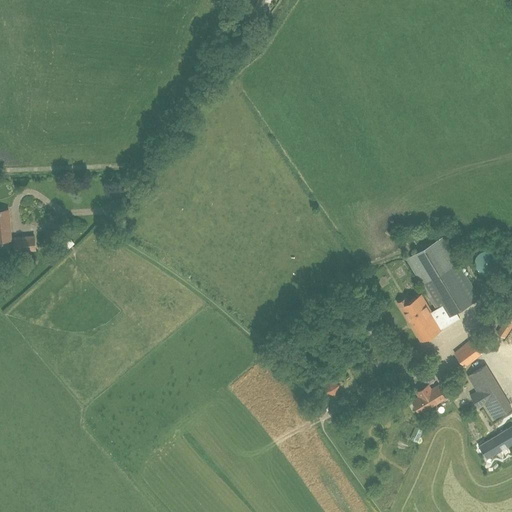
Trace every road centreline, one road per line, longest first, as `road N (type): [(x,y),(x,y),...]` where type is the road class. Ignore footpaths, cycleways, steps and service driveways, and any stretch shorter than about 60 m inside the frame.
road 1 (track): [(229,0),(217,46),(107,216)]
road 2 (track): [(110,208),(60,212),(30,191),(15,202),(16,226),(50,228)]
